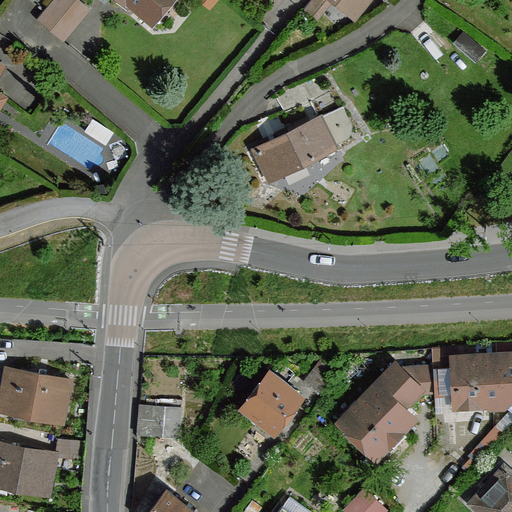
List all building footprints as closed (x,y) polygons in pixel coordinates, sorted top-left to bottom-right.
[(77,0),(57,0),(41,19),(65,39),(89,11),(77,0)] [(118,0),(130,9),(131,7),(156,28),(178,0),(118,0)] [(331,0),(357,20),(373,0),(331,0)] [(333,111),(255,150),(271,183),(337,149),(335,144),(356,134),(342,106),(333,111)] [(108,183),(100,186),(102,194),(110,192),(108,183)] [(511,349),(450,354),(452,405),(503,403),(511,392),(511,349)] [(320,357),(302,379),(318,392),(336,370),(320,357)] [(393,359),(337,418),(374,455),(413,416),(404,407),(421,389),(432,388),(431,364),(399,367),(393,359)] [(267,370),(240,405),(271,429),(298,394),(267,370)] [(72,383),(10,371),(2,410),(65,422),(72,383)] [(141,404),(138,431),(176,434),(178,407),(141,404)] [(260,445),(246,434),(234,450),(248,461),(260,445)] [(58,454),(0,443),(0,484),(51,493),(58,454)] [(511,511),(511,471),(503,464),(469,501),(481,511),(511,511)] [(192,511),(165,489),(145,511),(192,511)] [(387,511),(391,509),(373,492),(356,510),(358,511),(387,511)] [(292,511),(281,503),(274,511),(292,511)]
